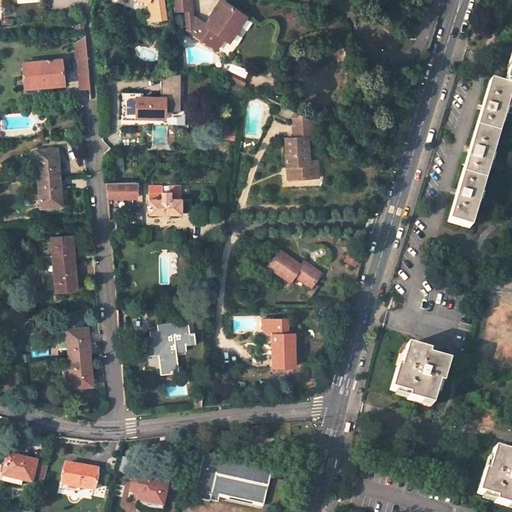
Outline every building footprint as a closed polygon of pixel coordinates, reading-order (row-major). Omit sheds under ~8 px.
[(143,0),(153,4),(154,22),(167,19),(164,0),(143,0)] [(191,0),(172,0),(174,12),(186,11),(192,11),(191,0)] [(245,17),(224,2),(216,13),(214,13),(212,13),(211,14),(210,15),(210,17),(212,19),(207,26),(196,18),(193,22),(188,30),(206,42),(213,31),(218,35),(228,42),(245,17)] [(213,31),(206,42),(211,46),(218,35),(213,31)] [(76,42),(77,56),(88,55),(87,35),(76,42)] [(63,57),(23,61),(25,86),(65,83),(63,57)] [(484,176),(492,149),(493,149),(499,128),(498,128),(503,113),(511,115),(511,59),(510,67),(509,67),(505,80),(506,81),(504,86),(489,81),(481,107),(468,151),(455,194),(447,222),(469,229),(473,216),(472,215),(480,189),(481,189),(485,176),(484,176)] [(91,87),(90,71),(80,71),(82,88),(91,87)] [(185,109),(182,74),(162,75),(164,97),(146,98),(145,94),(125,95),(127,128),(159,125),(159,120),(171,119),(171,124),(191,123),(190,109),(185,109)] [(222,85),(242,95),(246,87),(226,77),(222,85)] [(91,87),(82,88),(87,97),(92,97),(91,87)] [(289,139),(289,146),(286,146),(287,170),(305,170),(304,167),(318,166),(318,152),(309,152),(309,130),(317,130),(317,123),(298,113),(298,116),(296,115),(296,130),(287,131),(287,139),(289,139)] [(35,149),(38,178),(60,176),(58,148),(35,149)] [(60,176),(38,178),(40,206),(63,205),(60,176)] [(107,181),(108,196),(138,197),(138,182),(107,181)] [(144,213),(178,213),(178,212),(188,212),(189,200),(179,199),(179,196),(168,196),(167,190),(157,189),(157,196),(144,197),(144,213)] [(75,263),(72,235),(52,237),(54,264),(75,263)] [(314,284),(316,280),(323,269),(306,258),(304,263),(281,248),(270,265),(292,280),(297,273),(314,284)] [(359,256),(350,251),(345,260),(353,265),(359,256)] [(54,264),(56,291),(77,289),(75,263),(54,264)] [(316,280),(314,284),(309,291),(316,295),(324,284),(316,280)] [(297,363),(296,330),(289,330),(288,316),(265,317),(265,327),(271,332),(272,332),(277,332),(277,347),(273,348),(274,363),(297,363)] [(69,346),(70,358),(90,356),(88,337),(84,337),(83,328),(82,318),(66,319),(67,329),(58,329),(59,346),(69,346)] [(195,344),(194,333),(190,333),(188,323),(184,323),(183,320),(157,323),(157,329),(149,330),(150,338),(141,339),(143,356),(158,354),(160,374),(178,372),(175,352),(186,351),(186,345),(195,344)] [(406,399),(430,406),(436,384),(440,385),(448,360),(427,354),(428,351),(421,349),(406,345),(399,368),(395,367),(389,391),(406,396),(406,399)] [(90,356),(70,358),(62,358),(64,377),(71,376),(72,386),(88,385),(87,376),(92,376),(90,356)] [(511,454),(508,454),(493,450),(486,472),(483,471),(476,494),(494,499),(493,503),(511,508),(511,454)] [(38,462),(8,454),(6,465),(3,464),(0,475),(33,482),(37,465),(38,462)] [(268,487),(272,469),(205,454),(195,498),(221,503),(222,496),(264,505),(268,487)] [(97,469),(66,464),(62,489),(79,492),(80,488),(94,490),(97,469)] [(48,468),(37,465),(33,482),(44,485),(48,468)] [(166,487),(133,478),(130,490),(138,493),(136,501),(162,506),(166,487)]
